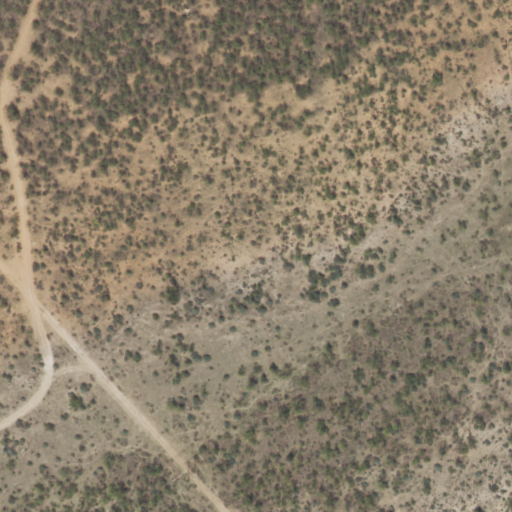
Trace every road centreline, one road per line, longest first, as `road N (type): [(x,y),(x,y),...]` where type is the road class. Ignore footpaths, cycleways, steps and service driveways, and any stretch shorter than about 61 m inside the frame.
road 1 (track): [(0,424),(19,416),(51,378),(1,99),(35,0)]
road 2 (track): [(228,511),(0,261)]
